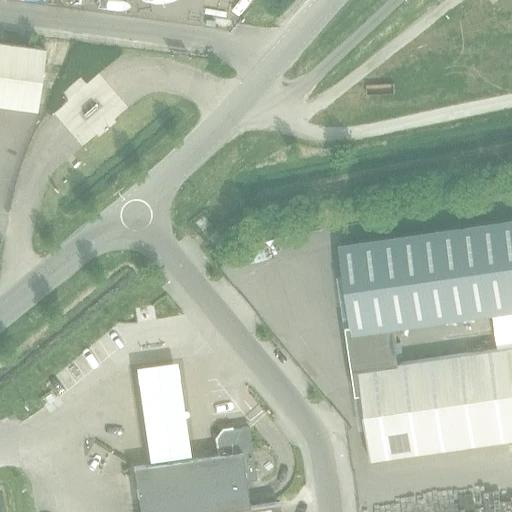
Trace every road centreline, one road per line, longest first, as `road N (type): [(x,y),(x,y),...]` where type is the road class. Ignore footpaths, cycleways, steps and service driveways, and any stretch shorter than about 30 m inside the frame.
road 1 (unclassified): [(128,217),(306,425),(330,511)]
road 2 (unclassified): [(0,12),(222,43),(274,58)]
road 3 (tertiary): [(128,217),(274,58)]
road 4 (tertiary): [(0,317),(128,217)]
